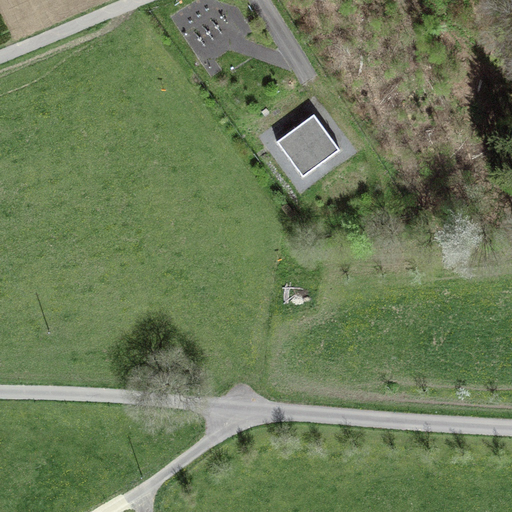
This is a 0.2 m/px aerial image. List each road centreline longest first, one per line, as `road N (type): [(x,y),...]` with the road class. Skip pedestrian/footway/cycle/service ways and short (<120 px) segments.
road 1 (unclassified): [(250,409),(511,430)]
road 2 (unclassified): [(0,393),(250,409)]
road 3 (unclassified): [(250,409),(106,511)]
